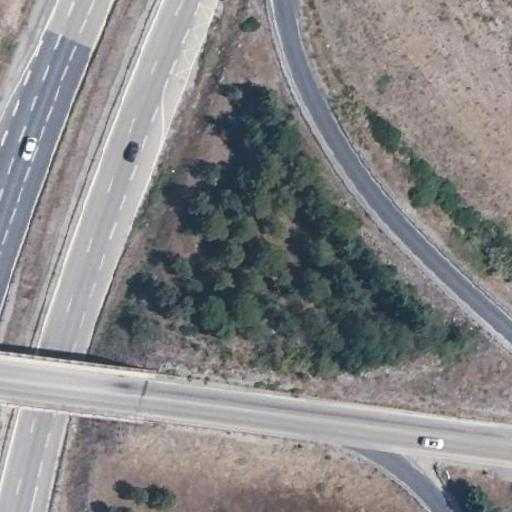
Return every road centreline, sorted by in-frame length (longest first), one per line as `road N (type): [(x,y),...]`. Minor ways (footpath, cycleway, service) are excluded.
road 1 (primary): [(9,511),(78,240),(138,103)]
road 2 (primary): [(25,511),(138,103)]
road 3 (primary): [(511,334),(390,229),(335,146),(300,68),(283,0)]
road 4 (primary): [(330,419),(0,373)]
road 5 (primary): [(86,0),(0,217)]
road 6 (primary): [(511,444),(330,419)]
road 7 (primary): [(330,419),(414,475),(443,511)]
